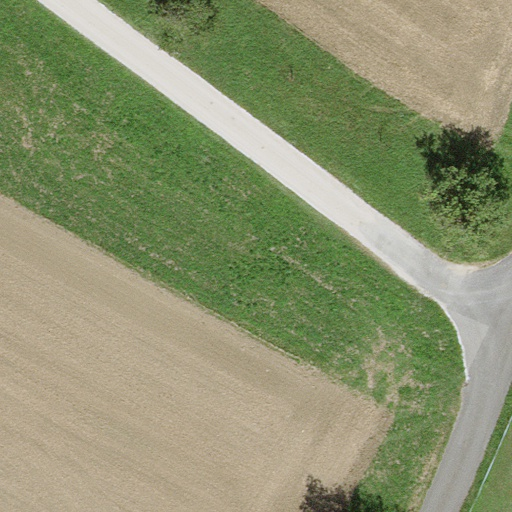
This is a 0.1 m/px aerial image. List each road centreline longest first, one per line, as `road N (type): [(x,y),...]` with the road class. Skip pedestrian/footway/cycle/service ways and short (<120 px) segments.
road 1 (track): [(54,0),(452,289),(511,322)]
road 2 (unclassified): [(437,511),(511,345)]
